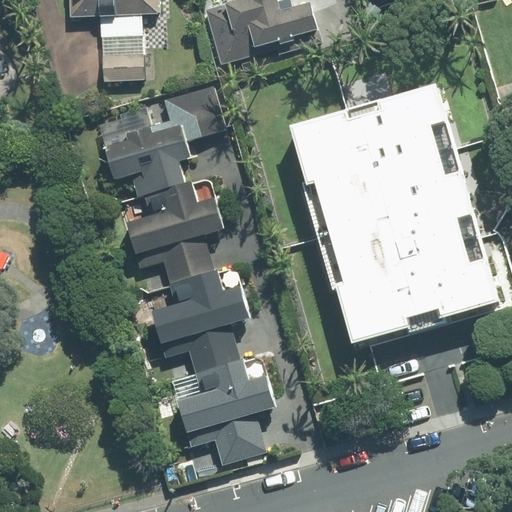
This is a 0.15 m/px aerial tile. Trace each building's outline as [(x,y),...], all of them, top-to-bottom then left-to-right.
[(161,0),(73,0),(74,19),(163,15),(161,0)] [(241,0),(210,10),(228,63),(324,31),(315,4),(287,14),(282,0),(241,0)] [(146,54),(104,55),(106,83),(147,81),(146,54)] [(141,198),(189,185),(183,163),(194,160),(189,142),(229,130),(217,88),(168,102),(173,120),(105,140),(118,182),(136,177),(141,198)] [(351,113),(295,128),(311,188),(323,185),(351,289),(340,292),(354,345),(415,329),(412,319),(446,309),(449,320),(503,305),(492,262),(476,266),(464,220),(479,216),(468,174),(451,178),(437,128),(454,123),(444,88),(387,104),(390,113),(354,123),(351,113)] [(218,199),(202,204),(196,184),(148,198),(154,218),(130,225),(144,270),(168,263),(170,272),(174,285),(222,270),(212,236),(228,231),(218,199)] [(222,270),(174,285),(181,306),(156,313),(169,358),(194,351),(201,373),(244,361),(235,325),(239,324),(254,320),(245,289),(229,293),(222,270)] [(271,453),(260,416),(279,410),(270,378),(252,383),(246,361),(201,373),(207,396),(182,403),(195,447),(219,440),(226,465),(271,453)]
